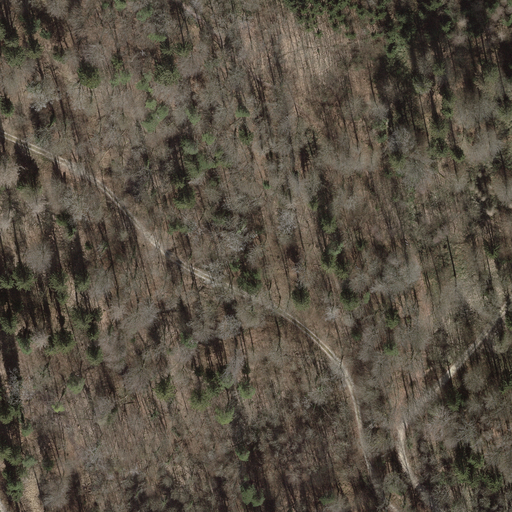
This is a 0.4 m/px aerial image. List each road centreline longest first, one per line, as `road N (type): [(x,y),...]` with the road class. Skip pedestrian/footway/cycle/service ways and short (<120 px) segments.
road 1 (track): [(398,511),(375,482),(355,393),(331,350),(278,309),(168,253),(83,170),(0,133)]
road 2 (track): [(423,401),(511,301)]
road 3 (track): [(440,511),(401,451),(404,422),(423,401)]
